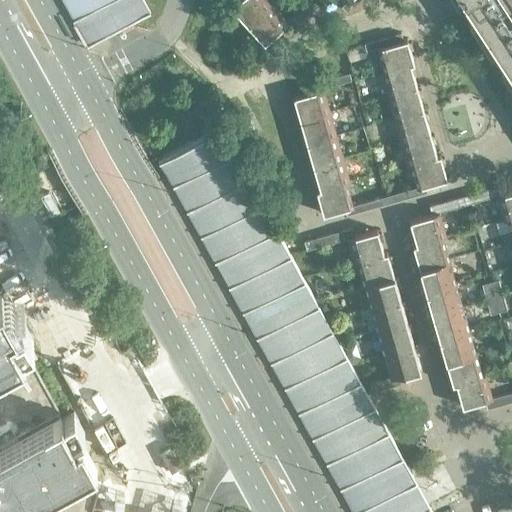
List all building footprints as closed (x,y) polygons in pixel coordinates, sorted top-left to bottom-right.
[(63,0),(88,46),(107,36),(122,28),(132,23),(151,13),(143,0),(63,0)] [(248,24),(271,4),(267,0),(237,0),(231,6),(248,24)] [(347,11),(358,0),(347,0),(342,5),(347,11)] [(511,0),(463,0),(470,9),(468,11),(471,16),(473,14),(484,31),(511,13),(511,0)] [(298,22),(314,8),(309,2),(293,17),(298,22)] [(264,42),(287,22),(271,4),(248,24),(264,42)] [(511,13),(484,31),(495,48),(493,50),(496,54),(498,53),(502,59),(500,60),(500,61),(503,65),(505,64),(511,74),(511,13)] [(377,46),(403,39),(401,32),(364,43),(366,50),(377,46)] [(407,38),(403,39),(377,46),(384,70),(410,63),(414,62),(407,38)] [(417,86),(410,63),(384,70),(381,71),(387,94),(417,86)] [(351,79),(349,72),(329,78),(331,85),(351,79)] [(424,109),(417,86),(387,94),(394,117),(424,109)] [(330,111),(323,87),(293,95),(300,119),(330,111)] [(430,132),(424,109),(394,117),(400,140),(430,132)] [(336,134),(330,111),(300,119),(307,142),(336,134)] [(256,130),(249,118),(240,123),(246,135),(256,130)] [(432,511),(421,490),(381,420),(219,125),(155,162),(351,511),(432,511)] [(410,162),(437,155),(430,132),(400,140),(407,163),(410,162)] [(343,157),(336,134),(307,142),(313,165),(343,157)] [(447,178),(440,154),(437,155),(410,162),(417,186),(425,184),(447,178)] [(349,180),(343,157),(313,165),(320,188),(346,181),(349,180)] [(353,204),(346,181),(320,188),(316,189),(323,213),(345,207),(353,204)] [(347,214),(427,191),(425,184),(417,186),(353,204),(345,207),(347,214)] [(432,213),(439,211),(497,195),(504,193),(502,184),(429,205),(432,213)] [(507,217),(511,215),(511,190),(504,193),(497,195),(503,218),(507,217)] [(439,211),(432,213),(409,220),(416,243),(442,236),(446,235),(439,211)] [(307,249),(347,237),(355,235),(352,227),(304,241),(307,249)] [(377,229),(355,235),(347,237),(354,261),(357,260),(384,253),(377,229)] [(449,259),(442,236),(416,243),(413,244),(419,267),(449,259)] [(394,275),(387,252),(384,253),(357,260),(364,283),(394,275)] [(456,282),(449,259),(419,267),(426,290),(456,282)] [(400,298),(394,275),(364,283),(371,306),(400,298)] [(490,313),(507,309),(498,279),(482,283),(490,313)] [(462,305),(456,282),(426,290),(432,313),(462,305)] [(1,291),(0,291),(0,511),(89,511),(98,483),(90,469),(97,465),(80,434),(85,431),(74,411),(62,418),(24,349),(25,348),(23,345),(34,339),(23,319),(18,321),(1,291)] [(407,321),(400,298),(371,306),(377,329),(407,321)] [(469,328),(462,305),(432,313),(439,337),(469,328)] [(414,344),(407,321),(377,329),(384,352),(414,344)] [(475,351),(469,328),(439,337),(446,360),(475,351)] [(421,368),(414,344),(384,352),(391,376),(398,374),(421,368)] [(482,374),(475,351),(446,360),(452,383),(456,382),(482,374)] [(485,399),(492,397),(485,373),(482,374),(456,382),(462,406),(485,399)] [(400,383),(398,374),(391,376),(370,382),(372,391),(400,383)] [(487,408),(511,400),(511,391),(492,397),(485,399),(487,408)]
